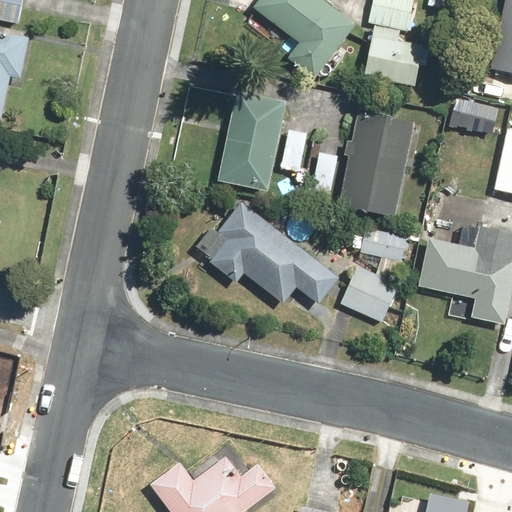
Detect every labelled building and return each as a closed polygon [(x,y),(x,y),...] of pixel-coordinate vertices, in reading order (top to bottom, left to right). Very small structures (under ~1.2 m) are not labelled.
[(0,0),(0,18),(28,23),(32,0),(0,0)] [(348,22),(317,0),(252,0),(248,7),(296,41),(282,61),(308,79),(348,22)] [(368,0),(356,77),(414,86),(421,43),(408,41),(414,0),(368,0)] [(511,0),(495,0),(479,77),(511,84),(511,0)] [(0,120),(8,122),(16,79),(31,82),(38,40),(0,32),(0,120)] [(283,98),(231,87),(210,179),(262,190),(283,98)] [(407,122),(347,112),(330,208),(391,218),(407,122)] [(511,129),(499,127),(488,189),(511,192),(511,129)] [(305,133),(286,129),(277,169),(296,174),(305,133)] [(326,195),(332,155),(308,151),(302,192),(326,195)] [(333,277),(239,200),(212,233),(207,229),(189,251),(231,285),(240,273),(278,304),(291,287),(312,303),(333,277)] [(473,250),(421,241),(412,289),(468,299),(464,321),(502,328),(511,272),(511,263),(506,262),(511,233),(477,227),(473,250)] [(350,234),(348,247),(356,249),(356,253),(406,261),(409,238),(359,230),(358,235),(350,234)] [(359,266),(337,302),(375,325),(397,289),(359,266)] [(179,459),(144,484),(164,511),(240,511),(272,489),(254,465),(239,476),(224,455),(193,478),(179,459)] [(465,511),(469,493),(431,485),(426,511),(404,511),(392,510),(391,511),(465,511)]
